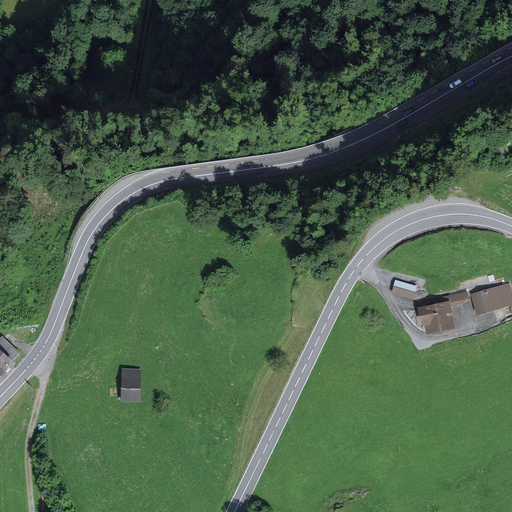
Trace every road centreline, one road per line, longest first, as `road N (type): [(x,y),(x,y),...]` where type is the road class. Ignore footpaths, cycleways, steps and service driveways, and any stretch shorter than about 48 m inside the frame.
road 1 (primary): [(0,397),(42,348),(99,222),(132,193),(339,150),(511,54)]
road 2 (primary): [(511,226),(468,214),(431,217),(364,257),(234,511)]
